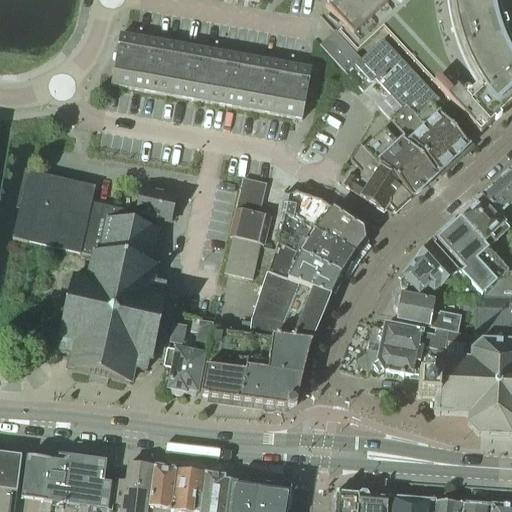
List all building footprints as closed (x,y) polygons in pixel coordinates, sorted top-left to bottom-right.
[(335,33),(319,48),(362,94),(372,85),(355,67),(362,61),(356,55),(382,30),(480,136),(511,106),(511,43),(509,35),(507,30),(506,25),(504,17),(503,12),(501,4),(501,0),(333,0),(324,9),(343,29),(337,35),(335,33)] [(120,36),(114,69),(110,87),(129,90),(139,40),(120,36)] [(139,40),(129,90),(149,94),(158,44),(139,40)] [(362,61),(355,67),(372,85),(375,82),(391,100),(378,111),(389,122),(389,123),(437,176),(466,149),(430,109),(437,102),(382,42),(362,61)] [(158,44),(149,94),(168,97),(177,48),(168,46),(158,44)] [(177,48),(168,97),(187,101),(196,51),(177,48)] [(196,51),(187,101),(206,104),(215,54),(196,51)] [(215,54),(206,104),(225,108),(234,58),(215,54)] [(234,58),(225,108),(244,111),(253,61),(234,58)] [(253,61),(244,111),(263,115),(272,65),(253,61)] [(272,65),(263,115),(282,118),(291,68),(272,65)] [(291,68),(282,118),(301,122),(310,72),(291,68)] [(362,150),(409,201),(414,197),(412,193),(415,190),(419,192),(434,178),(401,143),(397,146),(383,131),(362,150)] [(349,177),(342,188),(382,215),(388,210),(394,216),(396,214),(394,212),(397,209),(401,209),(409,201),(362,150),(359,147),(350,162),(360,173),(353,180),(349,177)] [(492,188),(511,210),(511,173),(509,176),(508,174),(492,188)] [(62,343),(59,354),(73,357),(70,371),(67,370),(67,373),(90,378),(89,384),(107,388),(108,382),(131,387),(132,385),(129,384),(132,371),(147,375),(149,363),(153,364),(167,298),(162,298),(165,286),(151,284),(154,270),(157,271),(157,268),(149,266),(157,234),(157,230),(159,223),(170,225),(176,199),(140,192),(135,216),(92,206),(95,189),(93,189),(93,190),(29,176),(30,175),(27,174),(12,242),(27,246),(28,245),(78,256),(79,257),(82,257),(95,260),(90,283),(88,285),(74,281),(75,279),(72,278),(58,342),(62,343)] [(243,181),(240,191),(262,196),(264,186),(243,181)] [(480,199),(482,201),(506,228),(508,229),(511,225),(511,210),(492,188),(480,199)] [(240,191),(237,201),(259,206),(262,196),(240,191)] [(283,218),(354,258),(364,245),(362,233),(322,205),(295,195),(287,199),(283,218)] [(237,201),(235,212),(257,217),(259,206),(237,201)] [(457,221),(486,251),(494,244),(492,241),(506,228),(482,201),(479,203),(475,204),(470,209),(467,214),(459,222),(457,221)] [(228,239),(232,240),(259,247),(264,248),(270,220),(257,217),(235,212),(228,239)] [(296,256),(341,277),(352,260),(354,258),(283,218),(276,247),(296,256)] [(466,277),(463,280),(480,299),(510,300),(510,278),(509,276),(502,269),(498,251),(491,257),(486,251),(457,221),(434,242),(466,277)] [(232,240),(223,275),(251,282),(259,247),(232,240)] [(415,263),(440,290),(446,284),(448,281),(451,284),(453,282),(461,290),(461,302),(472,301),(472,299),(480,299),(463,280),(431,245),(415,263)] [(341,277),(296,256),(276,247),(266,277),(283,282),(284,280),(330,297),(341,277)] [(434,296),(440,290),(415,263),(399,283),(400,290),(407,292),(413,289),(417,293),(423,294),(428,289),(434,296)] [(266,277),(253,316),(279,320),(276,340),(311,345),(330,297),(284,280),(283,282),(266,277)] [(434,331),(433,334),(447,337),(448,336),(457,338),(460,320),(439,316),(438,318),(432,317),(435,303),(401,297),(395,301),(394,309),(398,314),(396,324),(434,331)] [(433,380),(433,376),(430,376),(430,379),(422,379),(419,376),(417,378),(419,380),(420,385),(422,387),(422,394),(419,395),(419,397),(417,397),(417,399),(433,400),(434,411),(433,412),(433,416),(435,418),(440,417),(463,419),(467,419),(467,420),(468,420),(467,426),(469,430),(470,429),(476,435),(476,436),(479,438),(480,437),(508,438),(509,439),(511,437),(511,306),(510,306),(510,300),(480,299),(472,299),(474,347),(479,347),(479,348),(473,354),(471,354),(470,358),(471,358),(470,363),(469,363),(469,365),(466,365),(466,366),(441,365),(441,364),(437,364),(436,369),(437,369),(436,377),(435,376),(434,380),(433,380)] [(310,347),(311,345),(276,340),(279,320),(253,316),(250,322),(249,338),(211,333),(208,348),(199,398),(207,400),(207,402),(285,411),(297,402),(310,347)] [(199,324),(195,345),(208,348),(211,333),(212,326),(199,324)] [(365,355),(358,359),(356,367),(361,375),(367,375),(372,372),(378,379),(385,374),(419,380),(417,378),(419,376),(422,379),(430,379),(430,376),(433,376),(434,372),(432,371),(435,352),(444,354),(447,337),(433,334),(432,338),(385,329),(381,332),(378,328),(373,327),(369,330),(365,355)] [(171,371),(167,393),(170,393),(172,396),(179,397),(182,395),(185,396),(186,393),(196,395),(203,358),(175,353),(174,355),(166,354),(164,370),(171,371)] [(0,511),(15,511),(22,459),(0,456),(0,511)] [(21,501),(35,502),(51,504),(50,511),(110,511),(114,486),(112,482),(109,476),(108,475),(104,471),(105,465),(67,460),(64,464),(38,461),(26,460),(21,501)] [(115,489),(112,511),(147,511),(153,471),(128,467),(127,467),(124,490),(115,489)] [(153,471),(147,511),(172,511),(177,474),(153,471)] [(177,474),(172,511),(201,511),(205,477),(177,474)] [(224,511),(228,484),(223,484),(223,479),(205,477),(201,511),(224,511)] [(224,511),(252,511),(256,488),(228,484),(224,511)] [(256,488),(252,511),(288,511),(289,506),(287,505),(283,492),(256,488)] [(332,511),(358,511),(359,499),(337,497),(334,500),(332,511)] [(359,498),(358,511),(386,511),(387,501),(359,498)] [(387,501),(386,511),(431,511),(432,504),(387,501)]
